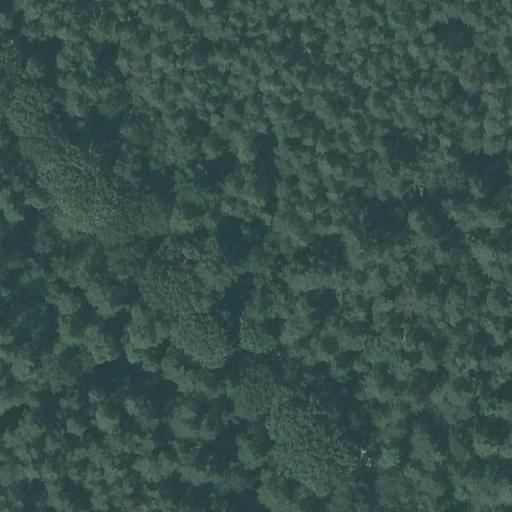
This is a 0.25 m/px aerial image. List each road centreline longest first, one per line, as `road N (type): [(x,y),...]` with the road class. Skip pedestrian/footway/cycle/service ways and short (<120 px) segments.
road 1 (track): [(511,118),(220,309)]
road 2 (track): [(0,46),(220,309)]
road 3 (track): [(220,309),(393,511)]
road 4 (track): [(220,309),(0,420)]
